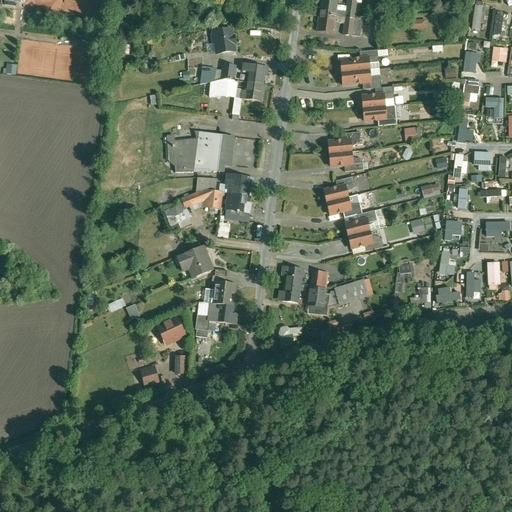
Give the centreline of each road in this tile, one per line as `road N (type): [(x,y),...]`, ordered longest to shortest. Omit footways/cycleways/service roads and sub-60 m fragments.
road 1 (residential): [(251,369),(296,0)]
road 2 (unclassified): [(511,310),(405,326),(251,369)]
road 3 (unclassified): [(251,369),(0,460)]
